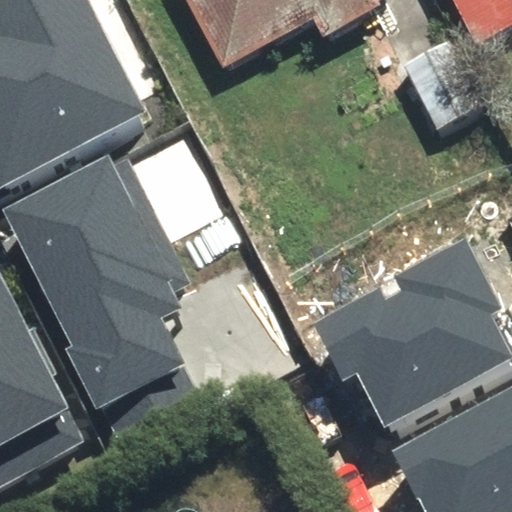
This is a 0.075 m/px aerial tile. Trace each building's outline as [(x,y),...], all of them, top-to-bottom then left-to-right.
[(0,24),(0,184),(143,108),(84,0),(0,0),(0,21),(1,24),(0,24)] [(179,0),(222,81),(311,34),(320,52),(376,23),(373,18),(386,12),(379,0),(179,0)] [(511,0),(444,0),(473,61),(511,42),(511,0)] [(447,56),(403,78),(435,142),(479,120),(447,56)] [(189,285),(118,152),(8,211),(80,345),(67,352),(96,406),(180,361),(157,319),(177,308),(170,295),(189,285)] [(464,242),(316,324),(345,376),(357,370),(387,423),(511,354),(488,313),(500,307),(464,242)] [(0,485),(83,441),(0,287),(0,485)] [(511,511),(511,384),(393,450),(427,511),(511,511)]
